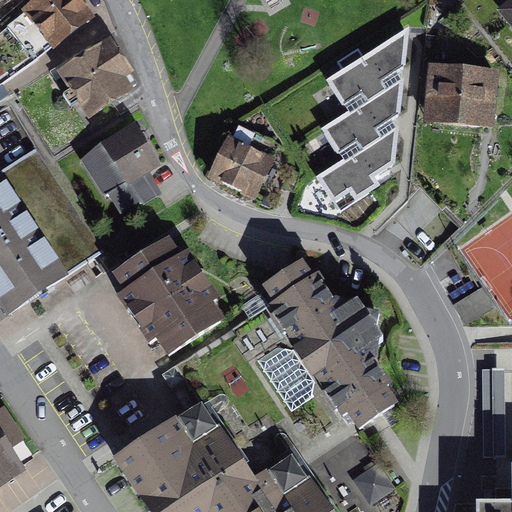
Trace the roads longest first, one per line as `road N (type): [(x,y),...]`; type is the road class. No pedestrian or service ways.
road 1 (residential): [(116,0),(183,171),(217,203),(357,244),(412,282),(438,323),(452,367),(447,443),(430,511)]
road 2 (residential): [(98,511),(0,360)]
